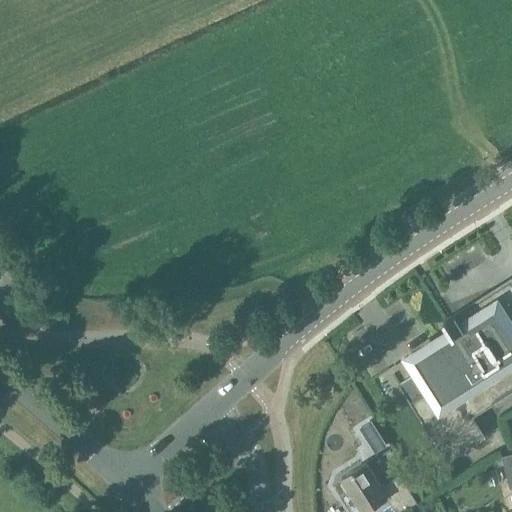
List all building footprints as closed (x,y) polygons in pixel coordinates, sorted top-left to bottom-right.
[(450,316),(447,318),(444,320),(453,333),(451,333),(494,401),(496,401),(497,403),(498,402),(497,400),(511,390),(511,289),(503,292),(504,295),(461,321),(457,314),(451,317),(450,316)] [(494,401),(451,333),(413,358),(424,376),(404,389),(400,384),(399,384),(448,461),(486,437),(473,415),(494,401)] [(365,436),(375,429),(371,422),(361,429),(365,436)] [(511,454),(502,456),(510,489),(511,488),(511,454)] [(353,494),(364,511),(387,497),(395,511),(405,511),(418,504),(400,474),(381,486),(366,463),(343,478),(344,481),(340,483),(348,497),(353,494)]
